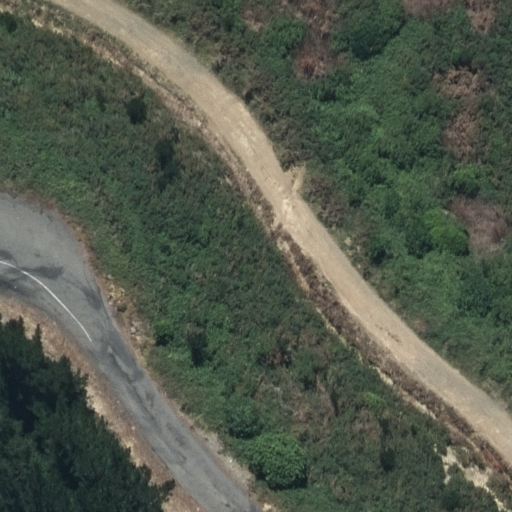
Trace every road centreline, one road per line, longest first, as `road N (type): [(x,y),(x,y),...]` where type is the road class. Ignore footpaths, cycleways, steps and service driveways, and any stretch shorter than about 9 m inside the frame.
road 1 (track): [(80,0),(119,18),(201,81),(327,263),(388,328),(447,372),(511,446)]
road 2 (track): [(0,264),(50,282),(235,511)]
